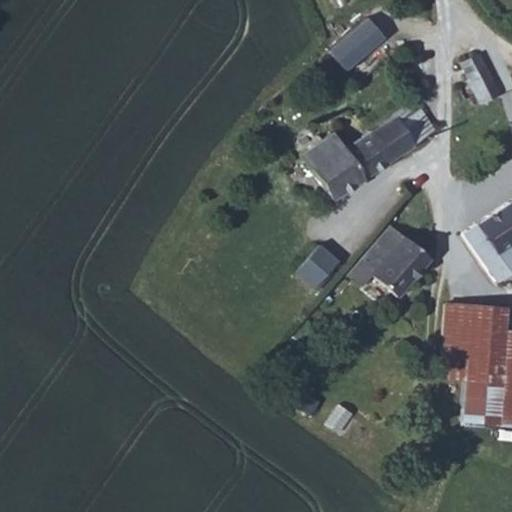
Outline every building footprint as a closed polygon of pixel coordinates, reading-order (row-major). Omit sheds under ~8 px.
[(428,0),(414,0),(411,2),(417,16),(433,8),(428,0)] [(365,24),(328,58),(345,76),(382,43),(365,24)] [(504,95),(479,53),(468,60),(492,101),(504,95)] [(421,142),(442,127),(426,101),(403,115),(421,142)] [(384,128),(400,156),(421,142),(403,115),(384,128)] [(313,155),(343,196),(400,156),(384,128),(353,148),(344,133),(313,155)] [(511,204),(477,229),(494,258),(511,245),(511,204)] [(411,293),(443,261),(444,256),(403,221),(360,270),(376,285),(388,274),(411,293)] [(317,241),(293,269),(317,289),(341,262),(317,241)] [(462,377),(459,420),(511,423),(511,327),(505,327),(507,304),(444,299),(438,376),(462,377)]
